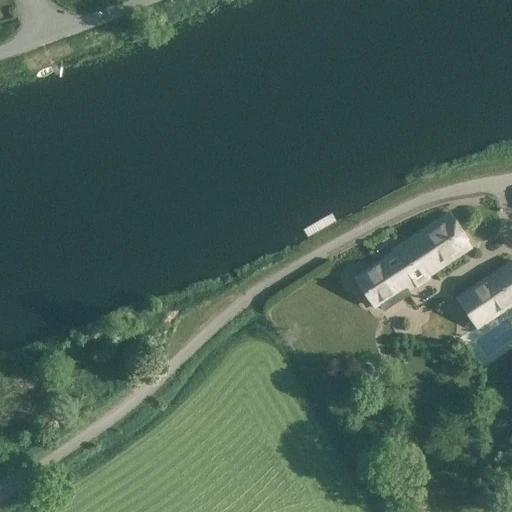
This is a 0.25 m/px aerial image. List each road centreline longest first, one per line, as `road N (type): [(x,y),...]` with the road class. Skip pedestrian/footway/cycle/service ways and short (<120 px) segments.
road 1 (unclassified): [(0,496),(95,431),(227,316),(307,260),(425,199),(511,180)]
road 2 (unclassified): [(0,53),(148,0)]
